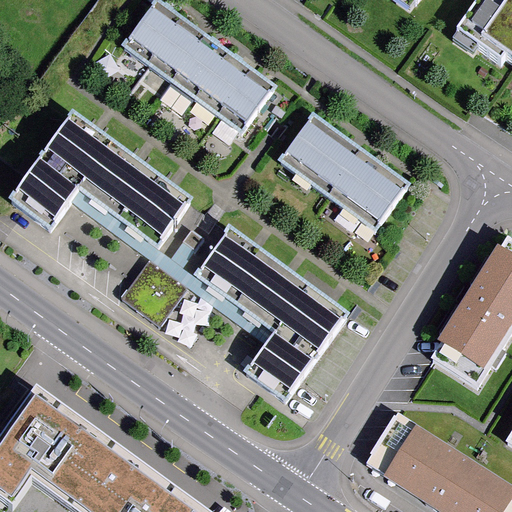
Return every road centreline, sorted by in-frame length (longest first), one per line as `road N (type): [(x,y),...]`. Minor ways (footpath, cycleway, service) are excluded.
road 1 (residential): [(300,497),(499,178)]
road 2 (primary): [(300,497),(0,285)]
road 3 (residential): [(499,178),(239,0)]
